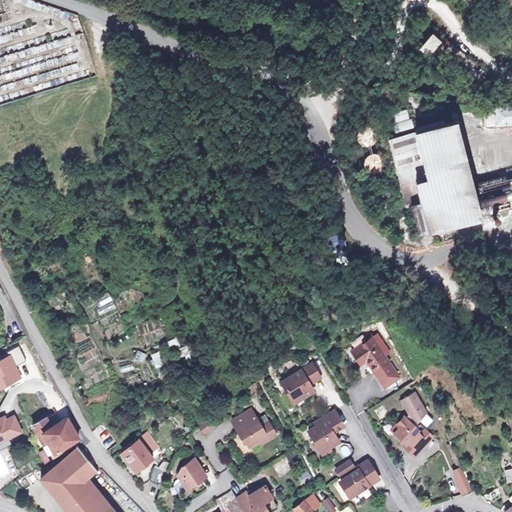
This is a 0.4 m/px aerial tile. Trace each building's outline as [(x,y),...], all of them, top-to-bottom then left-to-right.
[(437,38),(429,31),(418,44),(426,51),(437,38)] [(366,86),(387,169),(412,163),(411,160),(418,158),(399,84),(378,84),(366,86)] [(359,177),(387,169),(366,86),(337,90),(359,177)] [(432,92),(414,88),(412,96),(429,101),(432,92)] [(511,119),(511,95),(508,96),(508,104),(489,104),(489,108),(492,108),(492,120),(511,119)] [(451,105),(453,99),(447,97),(445,103),(451,105)] [(470,112),(472,105),(462,101),(460,108),(470,112)] [(453,203),(454,217),(488,216),(481,134),(449,138),(451,165),(425,168),(428,205),(453,203)] [(330,247),(343,243),(337,224),(323,229),(330,247)] [(110,296),(96,302),(101,315),(116,308),(110,296)] [(368,360),(379,378),(394,368),(371,334),(353,346),(362,359),(366,356),(369,360),(368,360)] [(359,361),(362,359),(353,346),(351,348),(359,361)] [(160,357),(150,359),(152,369),(162,367),(160,357)] [(314,388),(309,381),(308,378),(311,377),(312,379),(320,374),(311,360),(280,378),(287,389),(288,388),(295,399),(314,388)] [(119,366),(121,372),(133,369),(131,363),(119,366)] [(394,368),(379,378),(383,384),(398,374),(394,368)] [(288,388),(287,389),(293,400),(295,399),(288,388)] [(409,410),(405,414),(411,420),(415,416),(416,417),(425,408),(413,389),(401,397),(409,410)] [(260,437),(267,433),(269,436),(277,431),(266,413),(258,418),(251,406),(234,416),(250,442),(260,437)] [(328,440),(330,444),(339,438),(333,428),(334,425),(337,426),(344,422),(335,408),(315,420),(316,423),(308,428),(316,441),(324,443),(328,440)] [(0,419),(0,447),(11,442),(7,434),(12,431),(12,433),(21,429),(13,413),(5,417),(6,419),(1,422),(0,419)] [(406,438),(417,448),(431,433),(424,426),(419,431),(416,428),(417,426),(411,420),(405,414),(403,413),(395,421),(398,424),(397,425),(393,429),(404,440),(405,438),(406,438)] [(79,434),(67,414),(51,423),(46,414),(33,422),(44,440),(48,438),(54,449),(79,434)] [(200,421),(197,423),(205,431),(215,423),(208,414),(200,421)] [(390,426),(393,429),(397,425),(398,424),(395,421),(390,426)] [(152,453),(139,436),(122,448),(136,467),(152,453)] [(413,452),(417,448),(406,438),(405,438),(404,440),(402,442),(413,452)] [(324,443),(316,441),(321,449),(330,444),(328,440),(324,443)] [(106,511),(82,480),(96,468),(78,442),(39,473),(70,511),(106,511)] [(449,444),(446,445),(457,465),(460,464),(449,444)] [(46,448),(39,451),(43,460),(50,457),(46,448)] [(208,473),(196,456),(183,464),(180,473),(181,475),(188,485),(189,486),(208,473)] [(350,457),(336,465),(341,472),(355,464),(350,457)] [(369,482),(367,479),(366,477),(369,475),(371,477),(378,473),(368,457),(357,464),(358,466),(342,476),(352,493),(369,482)] [(161,484),(166,468),(155,463),(149,478),(161,484)] [(453,473),(454,478),(463,493),(465,493),(474,489),(465,473),(463,470),(462,468),(453,473)] [(181,475),(177,478),(175,482),(181,490),(188,485),(181,475)] [(251,504),(253,508),(255,511),(264,511),(269,509),(263,498),(272,495),(267,483),(250,490),(248,488),(237,494),(245,507),(251,504)] [(499,486),(483,494),(489,501),(503,494),(499,486)] [(246,511),(253,508),(251,504),(245,507),(237,494),(236,492),(233,488),(219,496),(224,507),(215,511),(246,511)] [(303,497),(311,507),(319,500),(312,491),(303,497)] [(328,494),(323,497),(330,508),(335,504),(328,494)] [(299,511),(304,511),(311,507),(303,497),(293,505),(299,511)]
